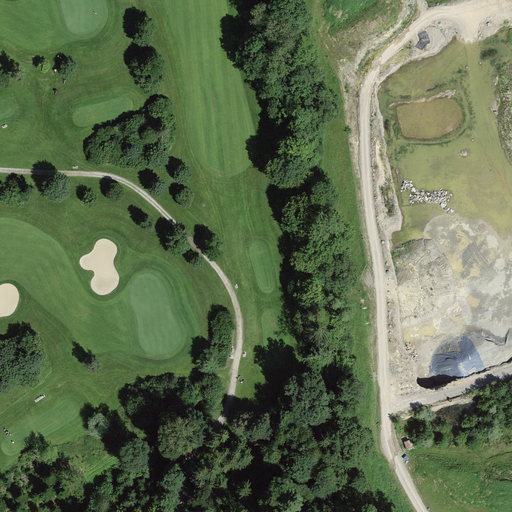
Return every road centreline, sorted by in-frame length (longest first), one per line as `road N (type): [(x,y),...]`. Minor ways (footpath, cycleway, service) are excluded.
road 1 (track): [(201,448),(227,405),(238,345),(225,278),(127,182),(0,171)]
road 2 (track): [(416,511),(395,471),(379,313)]
road 3 (track): [(386,402),(511,347)]
road 4 (track): [(319,511),(296,489),(201,448)]
